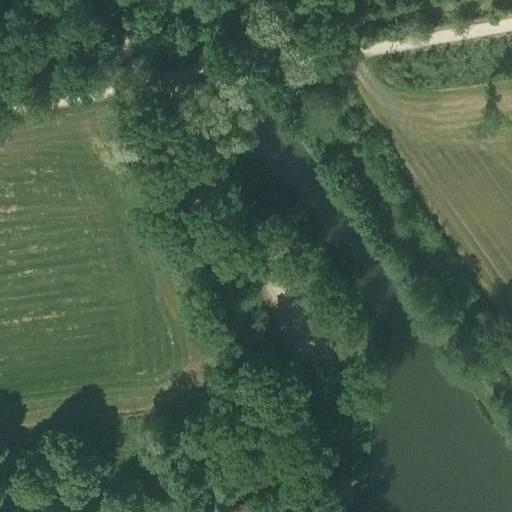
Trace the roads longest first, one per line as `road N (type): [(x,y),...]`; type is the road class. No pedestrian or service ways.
road 1 (track): [(142,83),(511,26)]
road 2 (track): [(0,107),(142,83)]
